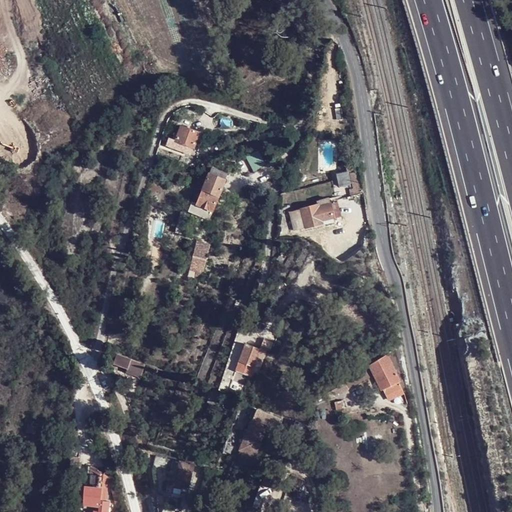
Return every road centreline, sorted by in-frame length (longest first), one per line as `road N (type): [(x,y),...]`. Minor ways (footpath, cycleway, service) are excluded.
road 1 (residential): [(84,452),(76,399),(93,368),(120,248),(165,113),(190,101),(301,129),(319,49),(342,31)]
road 2 (tertiary): [(342,31),(363,103),(378,232),(399,293),(436,511)]
road 3 (motorway): [(427,0),(511,331)]
road 4 (motorway): [(511,164),(467,0)]
